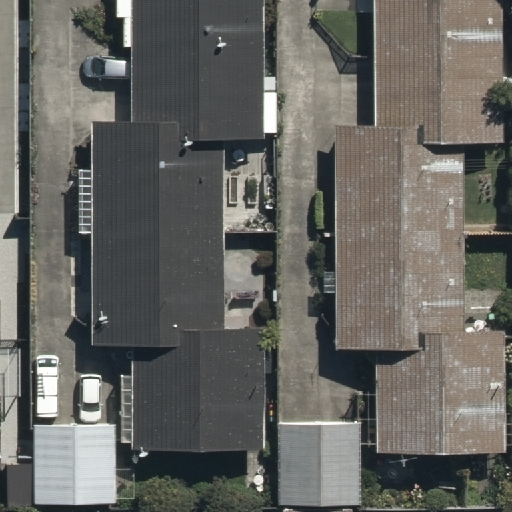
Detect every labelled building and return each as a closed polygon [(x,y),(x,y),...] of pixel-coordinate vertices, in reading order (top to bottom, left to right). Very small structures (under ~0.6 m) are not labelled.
[(220,312),(218,125),(273,124),(273,82),(260,83),(259,0),(112,0),(113,6),(121,6),(121,38),(129,38),(130,109),(86,110),(86,160),(74,160),(75,222),(86,222),(87,331),(128,331),(129,440),(261,439),(260,316),(220,312)] [(370,0),(371,108),(330,108),(331,339),(372,339),(372,440),(498,440),(498,291),(460,291),(459,131),(498,130),(496,0),(370,0)] [(275,411),(274,493),(354,494),(355,411),(275,411)] [(113,423),(33,424),(34,504),(114,503),(113,423)] [(349,511),(350,497),(279,498),(278,511),(349,511)]
